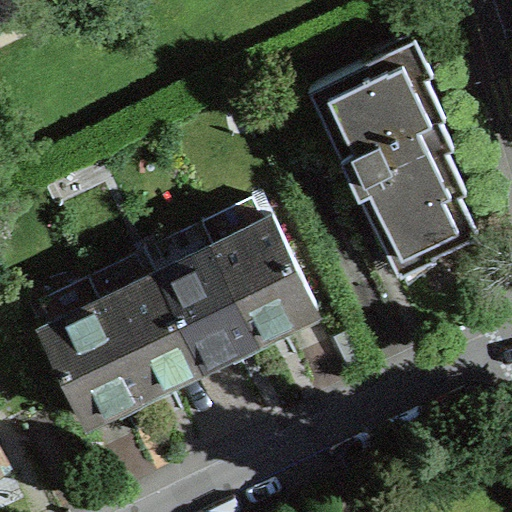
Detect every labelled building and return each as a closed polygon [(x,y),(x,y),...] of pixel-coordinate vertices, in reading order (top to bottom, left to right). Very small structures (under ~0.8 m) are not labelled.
[(415,30),(309,81),(364,196),(397,265),(478,226),(459,187),(466,183),(446,143),(453,140),(440,113),(445,110),(426,70),(433,66),(415,30)] [(298,310),(317,301),(272,209),(213,238),(262,339),(290,325),(285,317),(285,316),(298,310)] [(262,339),(213,238),(156,265),(201,357),(211,352),(230,343),(231,343),(235,352),(262,339)] [(201,357),(156,265),(100,292),(149,394),(176,380),(172,371),(189,363),(201,357)] [(41,321),(85,413),(95,408),(117,398),(122,407),(149,394),(100,292),(41,321)]
